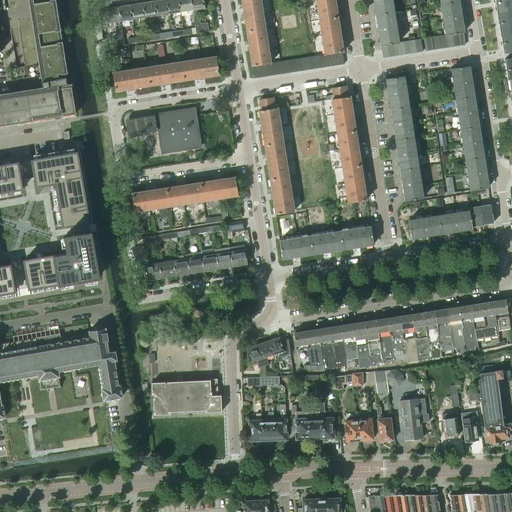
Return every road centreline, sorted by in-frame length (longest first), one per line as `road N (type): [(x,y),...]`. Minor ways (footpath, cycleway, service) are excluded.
road 1 (residential): [(237,89),(109,111),(120,179),(248,160)]
road 2 (residential): [(271,315),(287,319),(511,279)]
road 3 (tertiary): [(0,498),(236,476)]
road 4 (residential): [(391,259),(361,69)]
road 5 (residential): [(236,476),(230,335),(271,315)]
road 6 (tertiary): [(354,470),(511,469)]
road 7 (residential): [(268,279),(141,299)]
road 8 (residential): [(480,50),(498,176)]
road 9 (residential): [(237,89),(361,69)]
road 10 (residential): [(391,259),(268,279)]
road 11 (residential): [(268,279),(248,160)]
road 12 (residential): [(361,69),(480,50)]
